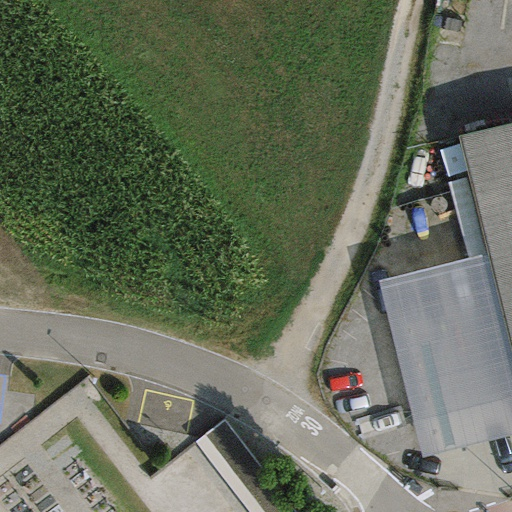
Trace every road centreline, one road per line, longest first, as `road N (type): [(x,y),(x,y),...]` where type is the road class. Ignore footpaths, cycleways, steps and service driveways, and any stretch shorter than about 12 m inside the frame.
road 1 (unclassified): [(0,332),(117,351),(271,402),(386,511)]
road 2 (track): [(271,402),(351,242),(411,0)]
